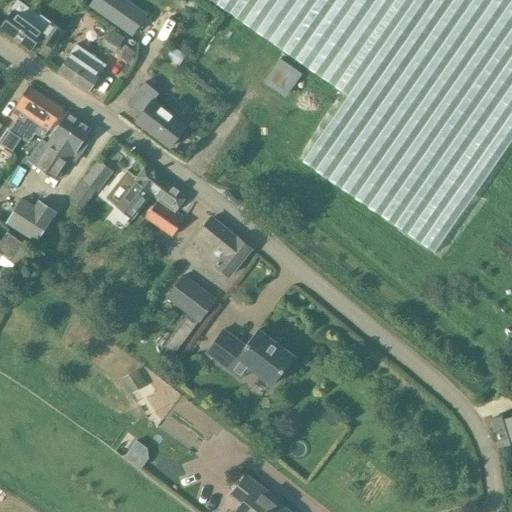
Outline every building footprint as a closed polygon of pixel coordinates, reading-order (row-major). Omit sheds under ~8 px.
[(64,31),(51,22),(41,15),(40,17),(17,0),(16,0),(11,8),(13,10),(1,27),(32,50),(41,38),(53,46),(64,31)] [(115,53),(125,38),(112,29),(102,44),(115,53)] [(87,91),(106,64),(77,45),(58,72),(87,91)] [(285,97),(301,71),(278,57),(263,83),(285,97)] [(170,147),(186,127),(152,101),(158,93),(144,83),(128,103),(141,113),(135,120),(170,147)] [(10,131),(0,144),(12,152),(21,139),(29,144),(36,133),(43,138),(48,131),(63,110),(28,88),(24,95),(23,94),(22,96),(23,96),(13,110),(14,110),(11,115),(17,119),(9,130),(10,131)] [(41,140),(27,162),(32,166),(39,170),(56,182),(76,152),(80,155),(89,142),(84,138),(90,128),(66,112),(52,134),(53,135),(47,144),(44,142),(41,140)] [(98,191),(113,172),(100,161),(84,180),(98,191)] [(128,172),(107,198),(116,206),(133,220),(151,197),(157,201),(173,213),(185,196),(170,183),(147,165),(136,179),(128,172)] [(57,210),(39,199),(35,207),(24,200),(7,226),(36,244),(57,210)] [(145,218),(171,236),(183,220),(173,213),(157,201),(145,218)] [(229,276),(250,249),(212,218),(191,244),(215,264),(229,276)] [(0,265),(12,269),(14,266),(21,270),(32,254),(22,247),(23,245),(7,233),(1,242),(0,241),(0,265)] [(183,276),(167,297),(191,315),(198,320),(215,299),(183,276)] [(199,321),(198,320),(191,315),(161,355),(169,361),(199,321)] [(241,379),(250,367),(273,384),(293,357),(257,330),(243,349),(234,343),(236,341),(222,330),(205,352),(241,379)] [(147,385),(137,369),(122,379),(132,394),(147,385)] [(499,447),(511,443),(511,414),(511,412),(491,419),(499,447)] [(235,511),(285,511),(263,494),(265,492),(244,477),(230,495),(242,503),(235,511)]
